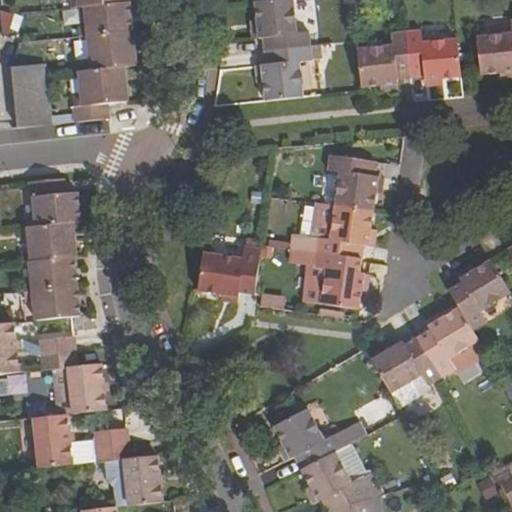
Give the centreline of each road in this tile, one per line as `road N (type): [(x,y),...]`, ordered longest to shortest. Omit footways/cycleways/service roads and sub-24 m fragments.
road 1 (residential): [(240,511),(187,407),(142,347),(122,293),(126,223),(150,162)]
road 2 (residential): [(150,162),(170,125),(180,76),(178,0)]
road 3 (residential): [(150,162),(78,150),(0,158)]
